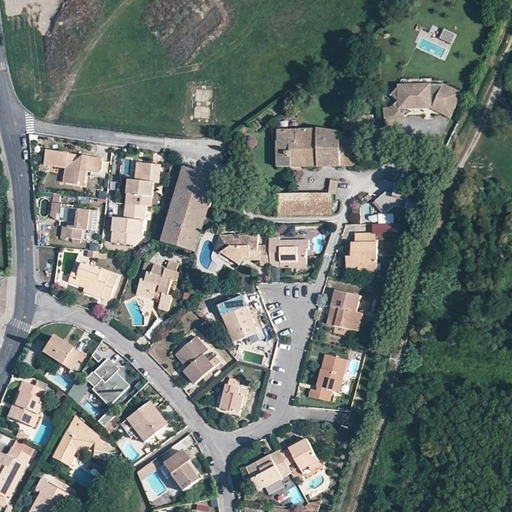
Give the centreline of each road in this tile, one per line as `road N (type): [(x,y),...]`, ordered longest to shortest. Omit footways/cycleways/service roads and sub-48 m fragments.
road 1 (track): [(472,147),(446,204),(353,511)]
road 2 (residential): [(27,301),(92,320),(125,341),(218,451)]
road 3 (residential): [(207,152),(8,124)]
road 4 (residential): [(8,124),(27,301)]
road 5 (residential): [(218,451),(280,415),(305,316)]
road 6 (residential): [(305,316),(362,172)]
